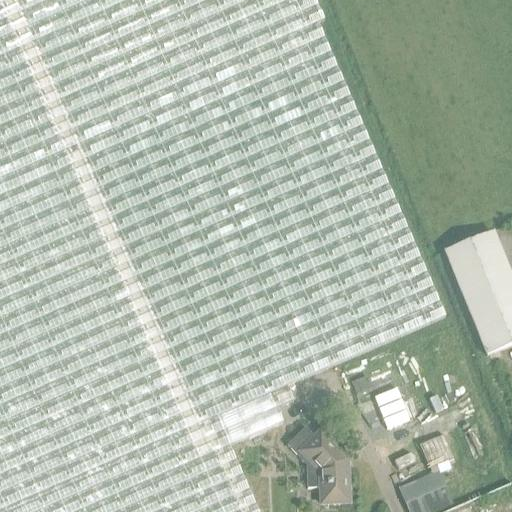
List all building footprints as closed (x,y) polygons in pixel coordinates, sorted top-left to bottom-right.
[(256,511),(230,449),(283,426),(277,411),(293,404),(287,389),(446,320),(316,27),(323,25),(312,0),(0,0),(0,511),(256,511)] [(511,347),(511,284),(492,235),(444,255),(453,278),(485,357),(511,347)] [(366,378),(351,385),(356,397),(371,391),(366,378)] [(319,435),(315,439),(304,429),(286,447),(305,466),(306,489),(315,489),(317,509),(325,508),(353,506),(348,473),(339,455),(319,435)] [(443,435),(417,446),(429,475),(396,489),(405,511),(436,511),(452,505),(436,467),(454,460),(443,435)]
